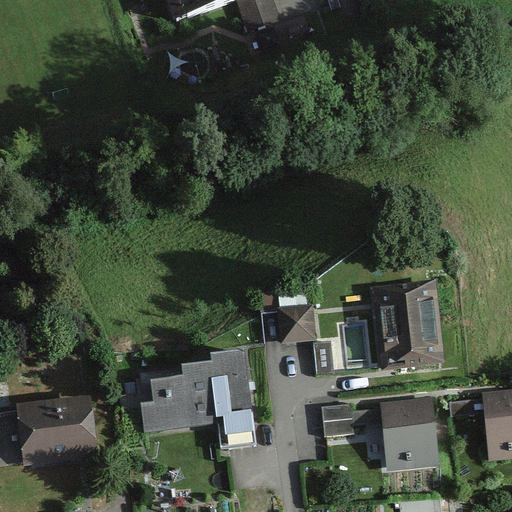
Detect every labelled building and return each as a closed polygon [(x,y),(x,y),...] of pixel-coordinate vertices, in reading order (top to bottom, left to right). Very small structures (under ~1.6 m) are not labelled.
[(273,0),(174,0),(185,26),(238,6),(251,37),(283,25),(273,0)] [(430,289),(373,295),(381,371),(438,365),(430,289)] [(313,316),(284,319),(287,346),(316,343),(313,316)] [(155,407),(141,408),(143,433),(225,427),(226,440),(255,438),(248,355),(210,358),(210,366),(181,368),(182,378),(153,380),(155,407)] [(511,392),(484,396),(491,459),(511,456),(511,392)] [(92,403),(20,411),(27,465),(99,457),(92,403)] [(431,403),(382,409),(389,470),(439,464),(431,403)] [(354,404),(327,406),(328,434),(356,432),(354,404)]
